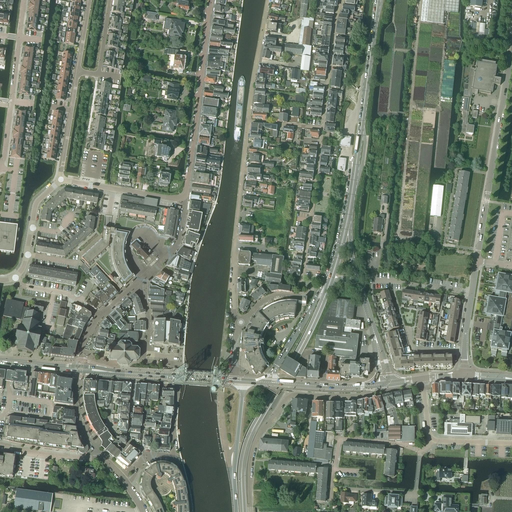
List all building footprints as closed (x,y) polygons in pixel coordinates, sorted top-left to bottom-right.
[(302,21),(298,46),(287,45),(286,46),(285,54),(303,56),(310,57),(311,47),(309,46),(311,28),(312,28),(313,19),(309,18),(309,19),(306,18),(308,1),(302,0),(302,4),(302,5),(300,18),(304,18),(303,21),(302,21)] [(443,23),(445,12),(458,13),(459,0),(422,0),(421,21),(443,23)] [(182,11),(182,13),(183,14),(186,14),(187,14),(187,12),(189,11),(189,8),(188,7),(188,4),(179,3),(179,2),(178,2),(177,2),(174,2),(172,2),(171,6),(176,7),(176,6),(178,6),(177,10),(182,11)] [(117,13),(117,16),(124,17),(124,14),(123,13),(123,8),(114,6),(113,12),(117,13)] [(215,6),(214,13),(222,15),(222,14),(222,13),(224,13),(225,13),(226,13),(227,13),(227,12),(228,11),(228,9),(215,6)] [(112,18),(111,24),(121,25),(122,20),(123,20),(124,17),(117,16),(116,18),(112,18)] [(180,38),(181,34),(182,34),(183,26),(179,25),(180,24),(172,22),(173,20),(165,19),(163,30),(170,31),(169,38),(174,39),(174,37),(180,38)] [(213,20),(212,25),(218,26),(218,27),(233,29),(233,25),(227,24),(227,22),(213,20)] [(281,23),(281,25),(277,24),(277,25),(268,24),(267,31),(272,31),(271,33),(279,34),(281,25),(283,26),(286,26),(287,23),(281,23)] [(114,30),(114,33),(121,34),(121,31),(120,31),(121,25),(111,24),(110,29),(114,30)] [(212,27),(211,35),(222,37),(221,37),(222,33),(234,35),(234,30),(212,27)] [(109,35),(108,41),(118,42),(119,37),(121,37),(121,34),(114,33),(113,36),(109,35)] [(276,46),(276,42),(282,43),(283,40),(266,37),(265,45),(276,46)] [(112,47),(111,50),(121,52),(122,50),(119,49),(119,48),(117,48),(118,42),(108,41),(107,47),(112,47)] [(209,48),(208,54),(217,55),(217,57),(227,58),(228,58),(228,50),(209,48)] [(335,49),(334,54),(335,54),(334,57),(344,58),(344,56),(343,55),(343,52),(345,52),(345,53),(348,53),(348,50),(349,50),(348,50),(335,49)] [(106,52),(105,58),(115,60),(116,54),(118,54),(118,51),(121,52),(111,50),(111,53),(106,52)] [(171,56),(170,62),(185,65),(185,61),(185,59),(184,57),(177,57),(178,51),(167,50),(167,55),(171,56)] [(271,60),(273,53),(264,51),(262,59),(271,60)] [(208,56),(207,63),(225,65),(226,65),(227,58),(217,57),(208,56)] [(303,56),(301,70),(309,71),(311,57),(310,57),(303,56)] [(108,67),(116,68),(116,65),(114,65),(115,60),(105,58),(105,64),(109,65),(108,67)] [(461,97),(459,111),(464,112),(463,123),(467,124),(469,113),(472,89),(476,90),(475,95),(477,95),(478,90),(479,90),(479,93),(491,95),(491,93),(492,93),(493,89),(496,89),(496,86),(494,86),(494,85),(500,86),(501,79),(495,78),(495,76),(498,77),(498,74),(496,74),(497,66),(495,65),(496,65),(496,63),(482,61),(482,63),(477,63),(477,64),(476,63),(476,66),(477,66),(477,69),(476,69),(470,69),(468,85),(465,84),(464,89),(463,98),(461,97)] [(184,68),(185,65),(170,62),(169,67),(173,67),(172,70),(179,71),(178,73),(182,73),(182,71),(183,71),(184,70),(184,68)] [(274,69),(260,66),(259,73),(273,76),(274,69)] [(314,77),(314,80),(325,81),(326,77),(327,70),(317,69),(317,72),(315,72),(314,77)] [(333,71),(331,88),(340,89),(342,72),(333,71)] [(266,84),(267,81),(265,80),(267,80),(268,79),(269,76),(266,75),(258,74),(257,82),(266,84)] [(165,88),(165,91),(178,94),(179,89),(178,88),(178,85),(169,84),(169,83),(168,83),(162,82),(161,85),(165,88)] [(311,83),(310,90),(314,91),(314,92),(324,94),(324,88),(317,87),(317,83),(311,83)] [(177,98),(178,94),(165,91),(164,96),(167,97),(166,100),(176,101),(176,98),(177,98)] [(330,91),(328,108),(335,109),(337,96),(342,97),(342,92),(330,91)] [(213,93),(213,97),(220,98),(219,101),(223,101),(224,99),(227,100),(228,95),(213,93)] [(254,103),(264,105),(265,99),(265,96),(255,95),(254,103)] [(296,95),(295,103),(304,104),(305,96),(296,95)] [(203,100),(202,107),(210,108),(217,108),(218,102),(211,101),(203,100)] [(253,112),(270,114),(270,106),(254,105),(253,112)] [(201,117),(201,118),(216,119),(217,109),(203,107),(202,107),(202,108),(201,117)] [(327,109),(326,117),(327,117),(327,118),(334,119),(334,118),(335,110),(327,109)] [(165,115),(164,118),(174,120),(175,113),(163,111),(163,115),(165,115)] [(279,121),(279,122),(287,123),(288,120),(288,116),(288,115),(280,114),(280,115),(279,121)] [(163,125),(173,126),(175,127),(176,120),(174,120),(164,118),(163,125)] [(201,118),(200,126),(211,127),(222,129),(223,120),(201,118)] [(326,123),(325,132),(334,134),(335,129),(338,130),(338,124),(336,123),(336,124),(326,123)] [(463,123),(461,133),(473,135),(474,125),(467,124),(463,123)] [(262,131),(262,127),(263,125),(252,124),(251,133),(261,134),(261,131),(262,131)] [(273,131),(273,136),(273,137),(276,138),(277,131),(278,126),(264,124),(263,125),(262,127),(267,129),(270,130),(273,131)] [(172,133),(173,126),(163,125),(163,128),(161,127),(160,131),(172,133)] [(200,126),(199,136),(209,138),(211,127),(200,126)] [(310,135),(308,135),(307,138),(311,138),(312,137),(319,138),(319,132),(318,131),(310,130),(310,135)] [(341,136),(340,146),(350,147),(351,137),(341,136)] [(198,138),(197,146),(211,148),(212,139),(198,138)] [(169,149),(164,148),(165,147),(159,146),(159,145),(160,145),(161,141),(153,140),(153,144),(157,145),(156,150),(157,150),(156,157),(164,158),(163,160),(164,161),(166,161),(167,161),(167,159),(168,159),(169,154),(169,153),(170,153),(170,151),(169,150),(169,149)] [(261,149),(262,140),(255,140),(254,141),(254,142),(254,148),(261,149)] [(197,151),(196,155),(206,157),(207,148),(197,147),(197,151)] [(303,153),(303,158),(302,158),(309,159),(309,158),(316,159),(317,152),(310,151),(310,150),(303,149),(303,153)] [(196,158),(195,164),(203,165),(203,164),(218,166),(219,157),(208,155),(208,158),(196,157),(196,158)] [(250,162),(257,163),(260,163),(260,155),(251,155),(250,162)] [(337,171),(345,172),(347,159),(339,158),(339,159),(337,171)] [(320,166),(320,167),(332,168),(333,162),(331,162),(321,160),(320,166)] [(120,165),(120,170),(129,171),(129,170),(130,168),(132,168),(133,164),(121,163),(121,166),(120,165)] [(248,173),(255,174),(260,174),(261,167),(249,166),(248,173)] [(299,185),(304,185),(305,186),(306,182),(305,181),(303,181),(303,180),(313,181),(314,173),(301,171),(299,185)] [(160,172),(159,179),(169,180),(170,176),(169,176),(169,173),(160,172)] [(452,243),(453,241),(459,242),(470,174),(463,172),(459,172),(449,237),(448,237),(447,242),(452,243)] [(121,183),(129,184),(130,178),(128,177),(129,175),(119,174),(119,178),(122,178),(121,183)] [(192,184),(213,186),(214,176),(193,174),(192,184)] [(158,183),(158,186),(167,187),(168,185),(169,185),(169,180),(159,179),(158,183)] [(252,191),(253,188),(255,188),(256,183),(247,181),(245,190),(252,191)] [(192,185),(191,192),(210,195),(211,188),(192,185)] [(433,186),(430,216),(440,217),(443,187),(433,186)] [(57,196),(64,204),(65,203),(63,201),(66,199),(64,189),(57,196)] [(64,189),(66,199),(70,199),(69,202),(71,202),(73,191),(64,189)] [(80,201),(80,204),(82,204),(83,202),(87,202),(88,194),(83,193),(81,201),(80,201)] [(191,193),(190,201),(200,202),(201,200),(201,195),(191,193)] [(90,203),(90,205),(91,205),(92,206),(93,203),(97,204),(98,195),(93,194),(91,203),(90,203)] [(53,199),(59,206),(62,203),(63,205),(64,204),(57,196),(53,199)] [(115,220),(114,227),(132,231),(132,230),(133,229),(134,229),(135,228),(135,227),(136,227),(137,227),(138,226),(139,226),(140,226),(141,225),(142,225),(143,225),(144,225),(146,225),(147,225),(147,226),(148,226),(149,226),(150,227),(151,227),(152,228),(153,228),(154,229),(154,230),(155,231),(156,232),(157,233),(157,234),(158,235),(161,236),(166,237),(174,238),(179,211),(176,211),(169,209),(167,209),(166,209),(160,208),(157,207),(158,200),(145,198),(144,198),(144,201),(122,196),(122,197),(121,199),(121,200),(119,215),(118,221),(115,220)] [(256,204),(257,200),(257,198),(244,197),(243,206),(252,208),(253,203),(256,204)] [(49,202),(57,211),(57,210),(56,208),(59,206),(53,199),(49,202)] [(49,202),(43,208),(51,212),(54,210),(56,211),(57,211),(49,202)] [(190,202),(188,211),(199,212),(199,213),(207,215),(211,205),(190,202)] [(43,208),(42,216),(53,218),(53,216),(51,216),(51,212),(43,208)] [(187,231),(182,246),(192,249),(193,245),(196,246),(207,216),(188,212),(185,230),(187,231)] [(373,232),(381,233),(382,220),(384,220),(384,216),(379,215),(379,219),(374,218),(373,232)] [(85,223),(84,227),(93,231),(94,224),(83,222),(83,223),(85,223)] [(17,226),(0,224),(0,252),(13,254),(17,226)] [(240,235),(249,236),(250,226),(240,224),(239,234),(240,235)] [(79,229),(87,237),(93,231),(84,227),(82,230),(80,228),(79,229)] [(77,234),(83,240),(87,237),(79,229),(78,230),(80,231),(77,234)] [(84,264),(80,268),(91,280),(93,277),(89,273),(90,271),(89,270),(96,264),(120,290),(134,277),(134,276),(133,275),(132,274),(131,273),(130,272),(130,270),(129,268),(128,267),(127,265),(127,263),(126,262),(126,260),(126,259),(125,257),(125,256),(125,254),(125,253),(125,251),(125,250),(125,248),(125,247),(126,245),(126,244),(126,243),(126,241),(127,240),(127,239),(128,238),(128,237),(128,236),(129,235),(130,233),(110,230),(104,229),(103,229),(102,232),(101,240),(81,258),(86,263),(84,265),(84,264)] [(74,237),(73,237),(79,244),(83,240),(77,234),(74,237)] [(72,238),(69,241),(75,247),(79,244),(73,237),(74,237),(72,235),(71,236),(72,238)] [(311,237),(309,246),(315,247),(316,243),(325,244),(326,239),(321,238),(311,237)] [(129,247),(132,250),(133,251),(133,250),(132,250),(133,249),(136,252),(136,254),(137,256),(139,256),(141,257),(142,257),(141,258),(143,259),(143,260),(145,261),(146,259),(149,257),(150,255),(149,254),(151,253),(149,252),(148,253),(146,250),(145,248),(144,246),(142,246),(140,244),(139,243),(140,242),(142,245),(143,245),(137,239),(136,240),(135,240),(130,245),(129,247)] [(64,243),(72,251),(75,247),(69,241),(67,243),(65,242),(64,243)] [(42,244),(40,253),(45,253),(47,245),(48,245),(49,243),(46,242),(46,245),(42,244)] [(62,248),(65,257),(72,251),(64,243),(63,244),(65,245),(62,248)] [(57,244),(55,255),(65,257),(62,248),(58,247),(59,245),(57,244)] [(191,256),(192,253),(193,252),(181,249),(176,255),(187,260),(190,261),(192,257),(191,256)] [(239,264),(250,265),(251,260),(253,260),(253,261),(257,262),(256,265),(271,267),(272,256),(240,252),(240,253),(238,254),(239,256),(239,260),(240,260),(240,264),(239,264)] [(175,269),(190,273),(191,273),(192,269),(190,269),(191,263),(184,259),(184,260),(183,259),(181,258),(175,256),(166,266),(175,269)] [(267,273),(265,282),(267,282),(281,285),(282,273),(284,262),(284,257),(279,256),(272,256),(271,267),(271,274),(267,273)] [(290,275),(300,276),(301,268),(291,266),(291,270),(288,270),(288,274),(290,274),(290,275)] [(90,271),(89,273),(93,277),(94,277),(98,281),(95,284),(97,287),(109,300),(117,293),(107,283),(109,281),(96,267),(90,271)] [(178,274),(177,277),(175,277),(174,279),(181,281),(181,279),(188,281),(190,273),(175,269),(174,272),(178,274)] [(156,278),(165,284),(168,280),(171,281),(172,278),(169,277),(161,272),(156,278)] [(487,308),(486,314),(492,315),(492,317),(491,317),(492,317),(491,320),(491,322),(490,324),(490,325),(489,330),(494,331),(494,332),(493,337),(490,337),(490,341),(492,342),(491,348),(492,348),(491,351),(497,352),(497,350),(502,351),(502,353),(507,353),(508,351),(511,334),(510,334),(510,332),(511,327),(511,323),(511,322),(511,276),(499,274),(498,280),(497,285),(496,291),(497,291),(496,298),(494,298),(489,297),(488,303),(487,308)] [(154,280),(152,282),(160,287),(163,288),(164,286),(170,287),(170,285),(165,284),(156,278),(154,280)] [(254,288),(256,291),(260,297),(265,293),(261,287),(258,289),(255,285),(258,281),(255,280),(255,281),(254,281),(253,284),(252,286),(254,288)] [(267,282),(272,293),(276,292),(279,291),(281,291),(293,293),(293,288),(283,286),(283,285),(281,285),(267,282)] [(170,305),(171,292),(167,292),(159,289),(151,285),(149,285),(149,293),(148,293),(147,300),(148,300),(150,302),(150,303),(170,305)] [(91,293),(102,306),(103,305),(103,304),(104,304),(105,304),(108,301),(100,292),(99,292),(96,289),(91,293)] [(251,295),(256,301),(260,297),(256,291),(251,295)] [(87,300),(85,303),(96,310),(97,308),(98,310),(99,309),(99,308),(100,308),(102,306),(91,293),(90,293),(87,297),(90,299),(88,301),(87,300)] [(182,303),(184,295),(175,293),(173,301),(182,303)] [(129,298),(133,303),(134,304),(134,306),(133,308),(133,310),(143,307),(139,295),(136,296),(135,294),(129,298)] [(123,303),(128,309),(132,305),(132,304),(133,303),(129,298),(129,299),(127,300),(123,303)] [(15,342),(15,345),(18,345),(18,349),(17,348),(17,349),(23,351),(22,352),(27,353),(27,352),(33,353),(33,352),(32,352),(33,349),(37,350),(37,347),(38,347),(42,331),(41,330),(41,328),(38,327),(39,324),(39,323),(37,323),(39,314),(40,312),(42,312),(44,306),(35,304),(34,310),(23,307),(24,303),(23,303),(23,304),(7,300),(3,316),(7,317),(19,320),(20,320),(24,321),(23,327),(22,327),(19,326),(18,325),(15,341),(15,342)] [(243,300),(240,309),(246,311),(250,302),(243,300)] [(331,305),(325,317),(353,320),(355,302),(336,300),(332,304),(332,305),(331,305)] [(246,342),(246,343),(246,344),(247,344),(247,347),(248,351),(248,355),(250,360),(251,363),(253,367),(255,370),(258,373),(259,373),(261,375),(264,370),(263,369),(267,366),(267,367),(268,367),(269,367),(270,367),(270,366),(270,365),(269,364),(270,363),(267,358),(265,354),(264,349),(264,346),(265,346),(265,347),(265,341),(265,342),(264,342),(264,339),(264,338),(265,335),(266,334),(267,332),(268,330),(269,329),(271,326),(272,326),(275,323),(276,322),(279,321),(280,320),(284,319),(285,319),(289,318),(290,318),(294,319),(295,319),(297,304),(298,301),(297,301),(290,301),(288,301),(282,302),(280,302),(274,304),(272,304),(266,308),(265,309),(260,313),(259,313),(259,312),(256,317),(257,318),(255,320),(253,319),(251,324),(252,324),(251,327),(249,326),(247,332),(248,332),(249,332),(248,335),(246,334),(246,339),(243,339),(243,340),(246,340),(246,342)] [(120,306),(126,313),(127,313),(130,311),(128,309),(123,303),(120,306)] [(152,310),(152,311),(170,312),(170,305),(150,303),(150,307),(152,310)] [(71,310),(88,320),(91,317),(91,314),(80,307),(74,305),(72,306),(71,310)] [(114,311),(122,319),(124,317),(123,316),(126,313),(120,306),(120,307),(119,307),(117,308),(117,309),(115,311),(114,311)] [(145,313),(143,307),(133,310),(132,310),(134,316),(145,313)] [(57,316),(58,316),(65,318),(66,318),(68,311),(64,310),(59,309),(57,316)] [(74,320),(85,325),(88,321),(88,320),(71,310),(69,318),(74,320)] [(117,325),(116,326),(120,331),(127,331),(128,325),(127,325),(125,323),(125,319),(123,320),(122,319),(114,311),(109,316),(117,325)] [(182,313),(175,313),(170,312),(152,311),(152,315),(154,317),(154,319),(181,321),(182,313)] [(58,316),(56,325),(63,326),(65,318),(58,316)] [(104,322),(110,328),(112,327),(112,326),(113,327),(113,326),(115,329),(115,331),(118,331),(120,331),(116,326),(108,317),(104,322)] [(324,318),(319,331),(351,334),(351,328),(360,329),(360,321),(353,320),(325,317),(324,318)] [(85,325),(74,320),(69,318),(67,325),(71,326),(83,330),(85,325)] [(179,333),(180,322),(154,320),(154,327),(152,344),(166,345),(172,346),(178,346),(179,336),(178,335),(178,333),(179,333)] [(134,324),(134,327),(134,331),(145,331),(145,321),(137,322),(137,324),(134,324)] [(108,330),(110,328),(104,322),(100,327),(100,329),(102,329),(103,328),(104,329),(106,329),(107,328),(108,330)] [(389,331),(391,330),(399,328),(397,322),(390,325),(387,325),(389,331)] [(67,325),(63,335),(70,336),(69,341),(78,342),(83,330),(71,326),(67,325)] [(108,339),(108,340),(112,340),(114,340),(115,336),(110,335),(110,336),(108,335),(109,332),(100,330),(99,331),(98,333),(99,335),(99,337),(108,339)] [(108,351),(108,350),(108,351),(105,351),(105,350),(104,351),(105,351),(105,352),(105,353),(105,354),(105,355),(104,355),(104,356),(108,356),(108,359),(108,360),(109,360),(110,360),(116,361),(117,361),(117,362),(117,363),(118,363),(119,365),(120,366),(120,365),(127,366),(128,365),(130,364),(130,363),(130,362),(130,361),(131,361),(136,361),(137,361),(138,359),(139,359),(139,358),(139,356),(139,353),(139,351),(139,350),(138,350),(137,349),(137,348),(136,348),(135,346),(136,344),(136,343),(137,342),(138,341),(138,338),(138,335),(138,333),(131,333),(127,333),(127,331),(120,331),(118,331),(118,343),(120,343),(118,345),(117,346),(118,346),(118,347),(117,347),(116,347),(110,347),(109,347),(109,348),(109,350),(109,351),(108,351)] [(316,336),(315,349),(330,351),(329,356),(333,356),(336,357),(356,359),(359,335),(351,334),(319,331),(318,332),(318,336),(316,336)] [(389,334),(385,335),(387,339),(388,344),(390,351),(391,356),(392,357),(394,365),(394,366),(395,366),(395,369),(394,369),(394,370),(406,370),(410,370),(418,369),(421,369),(421,367),(423,367),(431,367),(436,367),(444,367),(448,367),(452,367),(452,364),(452,356),(452,355),(414,355),(414,357),(402,358),(402,355),(404,355),(397,332),(390,334),(389,334)] [(77,343),(78,342),(69,341),(70,336),(63,335),(63,336),(62,341),(53,339),(52,343),(50,356),(52,356),(71,359),(74,356),(77,343)] [(91,345),(90,346),(89,348),(90,350),(92,350),(93,349),(94,351),(96,349),(105,351),(104,351),(105,350),(105,351),(108,351),(108,350),(109,349),(108,349),(109,344),(111,344),(112,340),(108,340),(108,341),(96,338),(95,339),(95,338),(93,338),(92,339),(91,345)] [(43,349),(42,354),(43,355),(45,355),(46,355),(46,354),(49,355),(51,345),(44,344),(43,345),(42,345),(41,348),(43,349)] [(328,372),(327,379),(329,379),(329,380),(340,381),(340,378),(342,361),(340,361),(339,373),(335,373),(336,363),(336,358),(336,357),(333,356),(333,357),(329,357),(328,372)] [(309,357),(308,367),(319,368),(320,358),(309,357)] [(288,358),(281,370),(292,377),(306,378),(306,369),(288,358)] [(340,378),(348,379),(348,378),(362,378),(362,376),(368,376),(368,375),(369,375),(370,370),(371,369),(371,368),(370,367),(371,361),(342,358),(342,361),(340,378)] [(308,367),(307,378),(319,378),(320,368),(319,368),(308,367)] [(5,381),(9,382),(13,382),(12,386),(13,388),(14,390),(27,392),(28,378),(28,376),(27,375),(26,374),(26,372),(17,371),(16,372),(10,371),(7,371),(5,381)] [(174,371),(174,382),(183,383),(184,372),(174,371)] [(29,378),(27,396),(29,397),(32,397),(35,398),(36,392),(38,374),(32,373),(31,378),(29,378)] [(38,374),(36,392),(41,393),(42,393),(44,375),(38,374)] [(44,375),(42,393),(48,394),(49,388),(50,388),(51,375),(44,375)] [(49,388),(48,394),(55,394),(57,377),(56,377),(56,376),(51,375),(50,388),(49,388)] [(55,394),(54,404),(61,404),(64,378),(57,377),(55,394)] [(64,378),(61,404),(73,406),(73,400),(72,399),(73,393),(71,393),(71,390),(72,382),(71,379),(64,378)] [(90,381),(89,394),(89,395),(96,395),(97,381),(90,381)] [(97,381),(96,395),(96,396),(96,399),(96,401),(97,402),(104,402),(105,399),(101,399),(102,397),(105,397),(105,395),(105,392),(106,392),(107,390),(108,382),(97,381)] [(105,398),(105,399),(104,402),(104,408),(107,409),(107,405),(109,405),(111,397),(113,398),(113,395),(115,386),(116,383),(109,382),(108,390),(105,398)] [(115,386),(113,395),(118,395),(117,401),(120,402),(121,394),(123,383),(122,383),(116,383),(115,386)] [(123,383),(121,394),(130,395),(130,393),(131,387),(131,385),(130,384),(127,384),(123,383)] [(464,396),(466,397),(466,400),(471,400),(471,397),(472,385),(471,385),(467,385),(467,384),(467,385),(465,385),(465,384),(464,384),(464,385),(463,385),(463,384),(462,396),(461,396),(461,398),(460,398),(459,403),(464,403),(464,396)] [(472,397),(471,397),(471,400),(471,403),(473,403),(474,397),(479,397),(479,395),(480,385),(473,385),(472,397)] [(151,402),(151,401),(157,402),(159,386),(151,386),(151,391),(150,402),(151,402)] [(492,396),(496,396),(500,397),(501,386),(492,386),(492,396)] [(159,399),(159,403),(162,403),(162,398),(165,398),(165,397),(173,397),(173,392),(173,391),(162,391),(162,397),(159,397),(159,399)] [(402,393),(404,401),(407,401),(408,406),(407,406),(408,409),(414,408),(411,391),(402,393)] [(402,393),(394,394),(397,409),(405,408),(404,402),(404,401),(402,393)] [(121,394),(120,402),(120,404),(121,404),(129,405),(129,403),(130,395),(121,394)] [(393,415),(393,416),(395,426),(400,426),(395,409),(392,394),(388,395),(390,401),(389,401),(392,409),(391,409),(393,415)] [(83,396),(83,402),(84,404),(84,407),(96,405),(96,401),(96,399),(96,396),(96,395),(89,395),(83,396)] [(391,417),(393,416),(393,415),(391,409),(392,409),(389,401),(390,401),(388,395),(383,397),(387,410),(389,409),(390,410),(389,411),(391,417)] [(162,403),(162,406),(164,407),(173,408),(173,407),(173,403),(173,397),(165,397),(165,398),(165,400),(162,400),(162,403)] [(372,399),(375,407),(377,414),(381,413),(381,411),(384,409),(381,397),(377,398),(375,397),(373,398),(372,399)] [(365,400),(365,415),(369,415),(369,413),(377,414),(375,407),(372,407),(372,400),(371,400),(369,400),(367,399),(365,400)] [(288,426),(287,428),(294,429),(293,433),(296,433),(296,427),(297,415),(299,401),(293,400),(292,408),(291,426),(288,426)] [(345,409),(345,417),(348,417),(357,417),(357,404),(355,402),(353,402),(352,403),(346,403),(346,409),(345,409)] [(318,403),(313,403),(312,421),(313,422),(311,422),(307,458),(313,459),(314,456),(314,449),(317,432),(317,427),(318,403)] [(327,403),(326,422),(326,433),(334,433),(334,431),(335,403),(327,403)] [(335,403),(334,431),(342,432),(342,421),(341,421),(341,419),(342,419),(343,403),(335,403)] [(120,409),(119,409),(118,411),(129,412),(129,411),(129,405),(121,404),(120,409)] [(96,405),(84,407),(85,410),(85,412),(87,415),(88,419),(89,418),(100,414),(98,408),(96,408),(96,405)] [(146,421),(145,428),(151,428),(155,428),(155,426),(156,422),(161,423),(170,424),(171,418),(163,417),(164,407),(162,406),(158,406),(157,415),(152,414),(151,421),(146,421)] [(53,407),(51,425),(54,425),(55,416),(74,418),(74,416),(74,412),(64,410),(64,409),(53,407)] [(164,407),(163,415),(170,416),(171,416),(172,416),(173,413),(173,411),(174,408),(173,408),(164,407)] [(117,420),(119,420),(119,419),(128,420),(128,414),(129,412),(118,411),(118,414),(118,415),(117,420)] [(89,418),(88,419),(89,422),(90,424),(91,427),(93,426),(101,422),(101,417),(100,414),(89,418)] [(132,415),(131,426),(145,428),(146,421),(146,416),(132,415)] [(447,435),(470,435),(470,425),(470,424),(480,424),(480,417),(468,416),(469,415),(463,415),(460,415),(460,417),(460,420),(450,420),(449,423),(447,423),(447,433),(447,435)] [(55,416),(54,425),(59,426),(65,426),(65,424),(74,425),(75,418),(74,418),(55,416)] [(74,432),(74,427),(65,426),(59,426),(54,425),(51,425),(47,424),(47,422),(10,417),(5,419),(2,440),(19,444),(45,448),(58,450),(63,450),(76,451),(76,449),(76,448),(76,446),(77,445),(78,444),(77,440),(76,437),(75,434),(74,432)] [(120,427),(119,430),(127,431),(128,420),(119,419),(119,420),(119,424),(118,424),(118,427),(120,427)] [(497,421),(496,432),(496,435),(511,436),(511,433),(511,426),(511,421),(497,421)] [(93,426),(91,427),(92,428),(93,430),(94,431),(94,432),(96,434),(97,435),(98,437),(99,438),(100,440),(101,441),(107,437),(110,436),(109,434),(107,432),(108,432),(108,431),(107,432),(103,424),(103,422),(101,422),(93,426)] [(388,427),(388,439),(388,440),(400,441),(400,440),(412,440),(412,431),(408,431),(408,427),(401,427),(400,426),(395,426),(395,427),(388,427)] [(150,435),(152,435),(155,436),(155,435),(158,435),(158,436),(168,437),(168,436),(169,436),(169,433),(169,432),(165,431),(165,430),(151,428),(150,435)] [(143,438),(142,446),(143,447),(145,448),(150,449),(151,439),(149,438),(148,436),(148,430),(145,430),(144,437),(143,438)] [(317,432),(314,449),(322,450),(324,433),(323,433),(317,432)] [(130,437),(132,439),(135,440),(135,441),(136,442),(138,442),(140,441),(140,439),(142,439),(142,434),(140,434),(131,433),(130,437)] [(115,441),(116,441),(116,437),(116,435),(113,435),(110,436),(107,437),(101,441),(101,442),(101,443),(102,444),(101,445),(101,446),(100,447),(105,451),(114,441),(115,441)] [(159,444),(169,445),(169,438),(164,437),(160,437),(159,444)] [(259,450),(288,452),(288,442),(261,440),(261,444),(259,444),(259,450)] [(116,441),(106,452),(116,460),(121,454),(123,451),(117,446),(120,443),(116,441)] [(78,450),(78,451),(79,451),(79,452),(80,453),(81,454),(82,454),(83,454),(84,454),(85,453),(86,453),(87,452),(87,451),(88,451),(88,450),(88,449),(88,448),(88,447),(87,446),(87,445),(86,445),(85,444),(84,444),(83,444),(82,444),(81,444),(80,445),(79,445),(79,446),(78,447),(78,448),(78,449),(78,450)] [(344,446),(343,452),(350,452),(357,453),(364,453),(370,454),(377,455),(384,455),(385,455),(387,456),(388,456),(386,476),(394,477),(395,471),(395,464),(396,457),(396,451),(389,450),(386,450),(386,449),(386,447),(385,447),(385,448),(344,444),(344,445),(344,446)] [(123,451),(121,454),(125,457),(132,448),(127,446),(123,451)] [(125,457),(120,463),(122,465),(122,464),(122,465),(126,469),(130,465),(130,464),(139,455),(140,454),(140,453),(139,452),(135,450),(132,448),(125,457)] [(0,475),(0,476),(0,475),(2,475),(2,476),(10,477),(10,478),(13,479),(16,456),(4,455),(4,453),(0,452),(0,475)] [(121,454),(116,460),(116,461),(117,460),(118,461),(120,463),(125,457),(121,454)] [(269,462),(269,470),(275,471),(282,471),(289,472),(296,472),(302,473),(309,473),(316,474),(317,474),(319,474),(320,474),(318,502),(324,502),(326,502),(326,496),(327,489),(327,482),(328,476),(328,469),(321,468),(318,468),(318,465),(317,465),(316,466),(269,462)] [(176,499),(177,503),(176,504),(176,503),(175,503),(174,503),(173,504),(173,505),(173,506),(173,507),(174,507),(175,507),(176,507),(176,506),(177,506),(178,511),(177,511),(188,511),(188,508),(188,503),(187,498),(186,493),(185,488),(184,483),(182,478),(181,476),(180,475),(179,473),(178,471),(177,470),(176,468),(174,467),(172,466),(171,465),(169,464),(167,464),(165,463),(163,463),(162,463),(160,463),(158,463),(156,464),(154,464),(152,465),(151,466),(149,467),(148,468),(146,469),(144,471),(143,472),(152,479),(153,478),(153,477),(154,477),(155,476),(156,475),(157,475),(157,476),(157,477),(157,478),(158,478),(158,479),(159,479),(160,479),(160,478),(161,478),(161,477),(161,476),(160,475),(159,474),(161,474),(162,474),(163,474),(164,474),(165,475),(166,475),(167,476),(168,477),(169,478),(170,479),(170,480),(169,480),(168,480),(167,481),(167,482),(167,483),(168,483),(168,484),(169,484),(170,484),(170,483),(171,483),(171,482),(172,482),(173,485),(174,487),(175,490),(176,495),(176,499)] [(89,479),(89,480),(94,480),(94,478),(95,478),(96,478),(96,477),(97,477),(97,476),(97,475),(96,475),(96,474),(96,470),(81,468),(80,472),(86,473),(85,477),(89,477),(89,479)] [(436,473),(435,481),(440,482),(440,478),(451,479),(452,470),(448,470),(445,470),(445,469),(440,469),(440,474),(436,473)] [(141,476),(140,477),(142,478),(141,479),(151,482),(151,481),(151,480),(152,479),(143,472),(142,474),(141,476)] [(47,511),(50,511),(51,505),(53,494),(16,489),(14,507),(47,511)] [(142,494),(141,494),(142,496),(143,497),(144,499),(153,492),(152,491),(151,490),(151,489),(142,492),(142,494)] [(153,492),(144,499),(146,497),(147,498),(146,499),(146,501),(148,503),(156,497),(155,495),(153,492)] [(341,493),(340,503),(348,504),(349,502),(356,502),(356,495),(351,495),(351,496),(349,495),(349,494),(341,493)] [(377,507),(377,501),(371,500),(371,495),(363,494),(362,507),(370,507),(377,507)] [(389,496),(389,497),(386,497),(385,506),(389,506),(389,508),(391,508),(391,510),(392,511),(394,511),(395,510),(395,508),(397,508),(397,507),(401,507),(402,498),(398,498),(398,497),(389,496)] [(451,497),(444,496),(444,504),(435,504),(434,511),(445,511),(457,511),(457,506),(451,506),(451,497)] [(156,497),(148,503),(149,504),(150,506),(152,505),(152,507),(160,503),(159,502),(158,500),(156,497)] [(153,508),(151,509),(152,510),(152,511),(154,511),(162,509),(161,506),(161,505),(160,503),(152,507),(153,508)]
